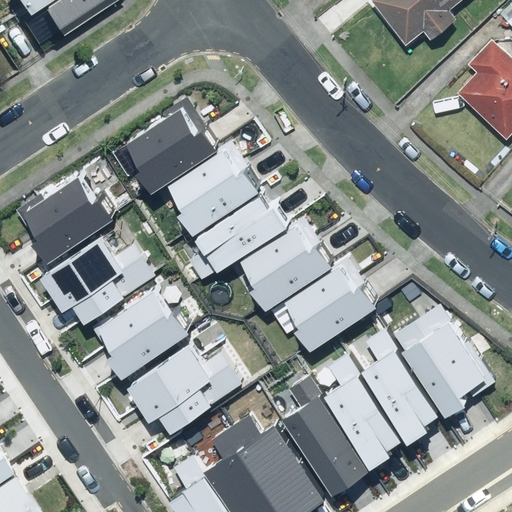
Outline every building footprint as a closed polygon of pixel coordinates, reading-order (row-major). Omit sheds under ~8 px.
[(49,0),(61,18),(88,0),(49,0)] [(454,3),(458,0),(375,0),(409,39),(429,23),(437,32),(461,11),(454,3)] [(511,0),(503,9),(511,17),(511,0)] [(511,132),(511,49),(497,35),(474,59),(483,67),(463,88),(511,133),(511,132)] [(144,156),(158,176),(224,131),(192,86),(131,128),(149,153),(144,156)] [(184,200),(198,220),(261,176),(231,133),(173,173),(190,196),(184,200)] [(79,180),(23,214),(38,239),(30,243),(42,262),(111,220),(98,200),(93,203),(79,180)] [(191,250),(204,268),(290,209),(278,191),(274,194),(267,183),(205,226),(212,236),(191,250)] [(273,295),(337,251),(306,206),(248,247),(264,271),(259,275),(273,295)] [(105,237),(44,275),(66,311),(76,305),(88,324),(157,282),(134,245),(116,256),(105,237)] [(317,335),(381,291),(350,247),(292,287),(309,311),(303,315),(317,335)] [(158,297),(99,333),(113,357),(107,361),(120,380),(185,341),(158,297)] [(442,301),(393,332),(445,412),(494,381),(442,301)] [(375,359),(361,368),(409,440),(442,418),(384,330),(364,343),(375,359)] [(189,352),(129,388),(150,422),(159,417),(170,434),(239,392),(219,359),(200,370),(189,352)] [(338,383),(325,392),(372,460),(402,440),(346,357),(328,369),(338,383)] [(297,411),(282,420),(332,495),(366,472),(307,385),(288,398),(297,411)] [(273,424),(259,434),(249,418),(227,432),(280,511),(307,511),(324,501),(273,424)] [(219,460),(203,471),(231,511),(280,511),(227,432),(209,445),(219,460)] [(0,443),(0,463),(9,457),(0,443)] [(184,491),(170,500),(178,511),(225,511),(190,460),(172,473),(184,491)] [(0,511),(33,511),(35,511),(19,488),(27,483),(12,461),(0,468),(0,511)]
